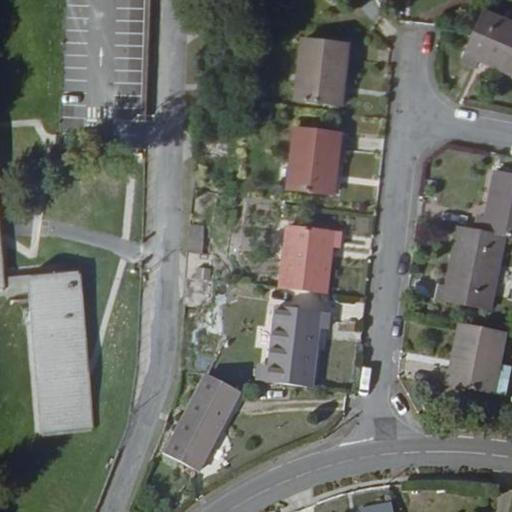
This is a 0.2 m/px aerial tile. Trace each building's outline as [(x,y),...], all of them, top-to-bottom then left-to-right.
[(238,32),(240,5),(215,2),(214,30),(238,32)] [(511,23),(484,12),(475,34),(463,62),(477,68),(480,60),(511,73),(511,23)] [(304,40),(296,102),(341,107),(348,45),(304,40)] [(297,128),(289,191),(333,196),(340,134),(297,128)] [(474,231),(503,236),(511,237),(511,175),(494,172),(485,219),(477,217),(474,231)] [(290,227),(282,288),(326,294),(332,247),(339,247),(340,234),(290,227)] [(503,236),(474,231),(458,228),(446,287),(438,286),(436,299),(489,310),(503,236)] [(227,240),(200,237),(198,263),(224,266),(227,240)] [(79,264),(1,271),(0,262),(0,286),(31,284),(42,428),(92,425),(79,264)] [(224,266),(198,263),(194,291),(220,294),(224,266)] [(277,308),(267,383),(313,388),(320,329),(327,330),(329,314),(277,308)] [(494,394),(500,365),(506,334),(461,326),(452,372),(444,371),(442,384),(494,394)] [(500,365),(494,394),(506,396),(511,367),(500,365)] [(206,378),(166,455),(198,473),(239,395),(206,378)]
